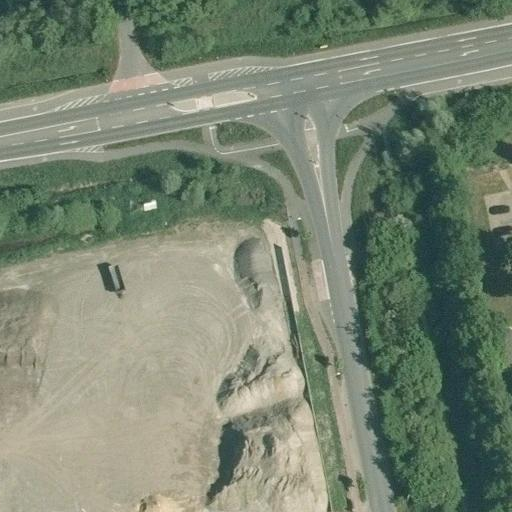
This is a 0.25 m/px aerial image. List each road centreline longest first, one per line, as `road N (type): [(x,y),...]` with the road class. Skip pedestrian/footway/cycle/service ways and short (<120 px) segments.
road 1 (unclassified): [(382,511),(300,86)]
road 2 (secondary): [(300,86),(511,42)]
road 3 (secondary): [(140,117),(300,86)]
road 4 (unknown): [(0,436),(143,400)]
road 5 (secondary): [(0,142),(140,117)]
